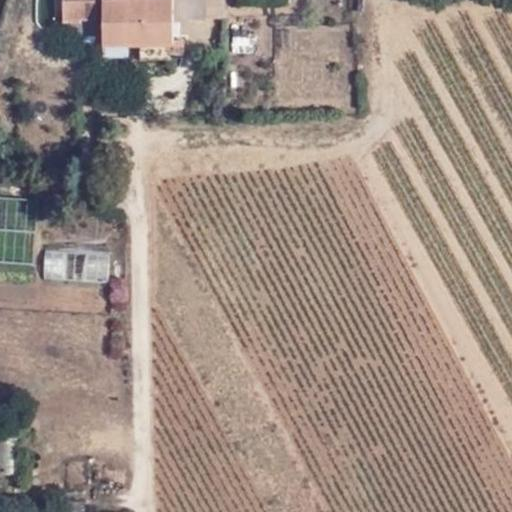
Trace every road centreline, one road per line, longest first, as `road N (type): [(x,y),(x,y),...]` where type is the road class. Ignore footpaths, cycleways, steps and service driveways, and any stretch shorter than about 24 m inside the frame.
road 1 (track): [(137,133),(338,136),(374,127),(389,102),(379,0)]
road 2 (track): [(150,493),(0,494)]
